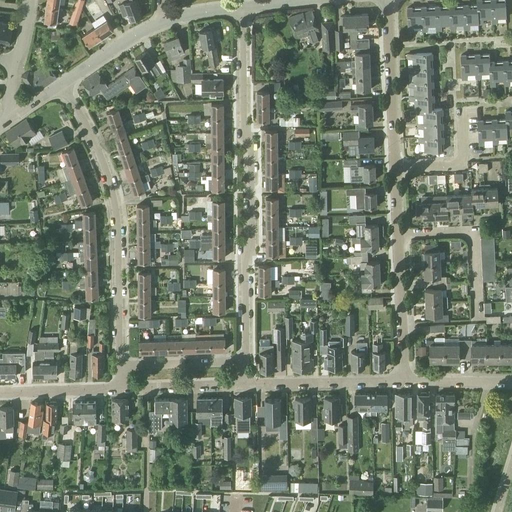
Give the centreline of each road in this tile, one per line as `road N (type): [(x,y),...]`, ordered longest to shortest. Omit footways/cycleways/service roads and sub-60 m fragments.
road 1 (residential): [(245,364),(251,239),(242,5)]
road 2 (residential): [(62,84),(112,194),(120,367)]
road 3 (residential): [(394,168),(387,0)]
road 4 (residential): [(245,386),(402,382)]
road 5 (residential): [(477,316),(471,235),(397,235)]
road 6 (residential): [(402,382),(397,235)]
road 7 (residential): [(120,390),(245,386)]
road 8 (residential): [(245,364),(120,367)]
road 9 (residential): [(0,393),(120,390)]
